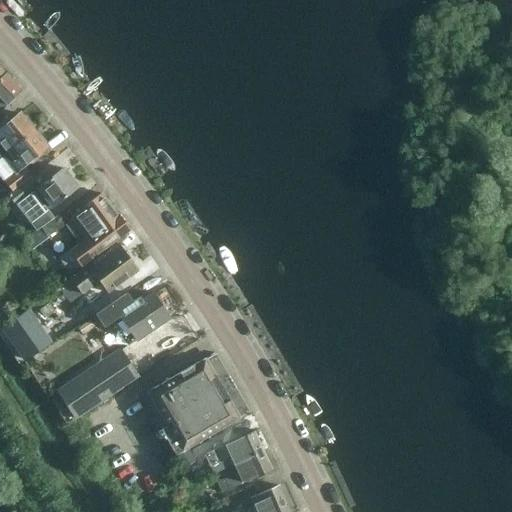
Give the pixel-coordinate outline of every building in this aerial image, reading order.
[(6,73),(0,79),(0,111),(7,105),(23,90),(6,73)] [(20,113),(0,129),(0,156),(34,130),(20,113)] [(34,130),(0,156),(0,157),(1,157),(8,164),(7,165),(14,174),(47,147),(34,130)] [(31,177),(8,195),(16,206),(33,193),(47,211),(77,187),(63,169),(39,187),(31,177)] [(102,192),(80,210),(66,220),(61,213),(53,219),(47,211),(34,220),(40,229),(25,239),(32,249),(47,238),(59,254),(116,212),(102,192)] [(116,212),(59,254),(61,257),(58,260),(60,262),(48,271),(58,284),(69,275),(81,267),(131,231),(116,212)] [(117,244),(70,279),(67,281),(42,299),(53,316),(79,298),(83,296),(82,295),(99,282),(107,293),(137,271),(117,244)] [(153,292),(134,305),(127,294),(103,310),(110,323),(119,317),(136,342),(171,319),(153,292)] [(14,340),(26,332),(18,320),(6,328),(14,340)] [(120,350),(73,381),(57,393),(75,420),(139,378),(120,350)] [(205,358),(147,393),(142,396),(161,430),(161,429),(176,455),(240,418),(205,358)] [(224,446),(204,455),(210,467),(230,457),(233,464),(263,451),(254,431),(224,445),(224,446)] [(194,460),(214,449),(208,438),(189,449),(194,460)] [(263,451),(233,464),(237,472),(216,482),(221,493),(242,483),(242,484),(272,470),(263,451)] [(287,511),(277,487),(250,498),(255,511),(287,511)]
